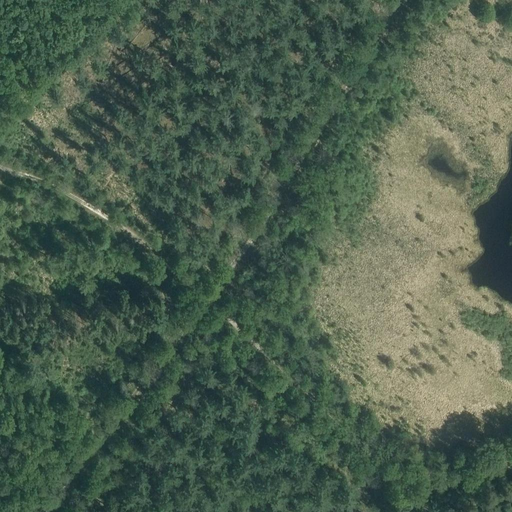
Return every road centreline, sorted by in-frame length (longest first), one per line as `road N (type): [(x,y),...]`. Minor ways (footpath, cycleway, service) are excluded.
road 1 (track): [(204,301),(412,0)]
road 2 (track): [(426,511),(204,301)]
road 3 (track): [(36,511),(204,301)]
road 4 (track): [(204,301),(107,221),(61,192),(4,171)]
